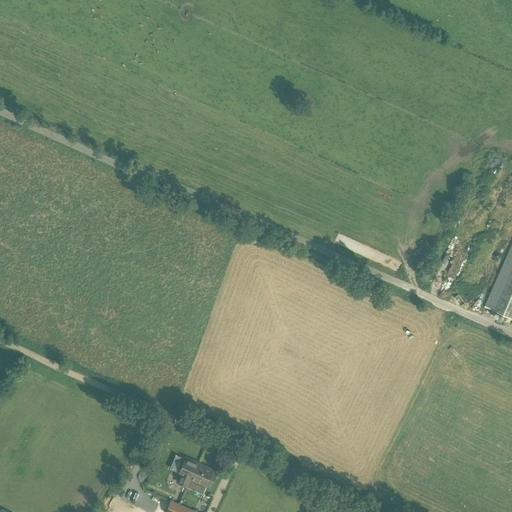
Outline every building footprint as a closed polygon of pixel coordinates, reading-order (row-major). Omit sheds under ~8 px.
[(511,243),(485,305),(511,317),(511,243)] [(454,256),(457,248),(452,246),(449,254),(454,256)] [(445,280),(451,265),(445,262),(438,277),(445,280)] [(483,305),(481,308),(489,314),(492,310),(483,305)] [(180,474),(176,482),(187,486),(190,479),(206,486),(213,469),(186,457),(179,474),(180,474)] [(148,464),(144,469),(152,475),(156,470),(148,464)] [(194,511),(195,511),(170,500),(164,511),(194,511)]
